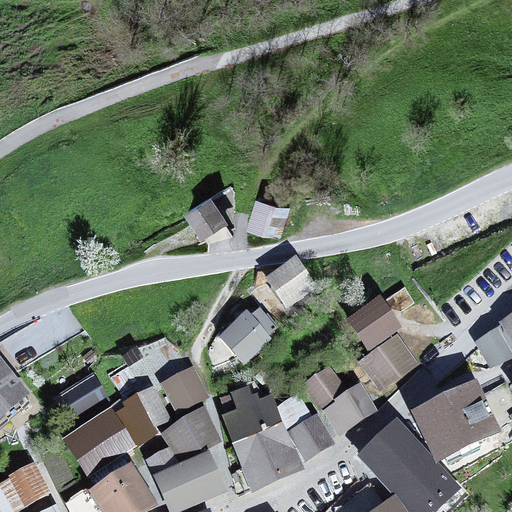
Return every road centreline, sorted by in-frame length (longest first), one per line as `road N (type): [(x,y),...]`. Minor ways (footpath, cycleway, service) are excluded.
road 1 (tertiary): [(0,330),(33,309),(140,276),(403,234),(511,180)]
road 2 (residential): [(0,157),(171,75),(364,29)]
road 3 (residential): [(415,400),(326,474),(293,491)]
road 4 (tertiary): [(511,303),(444,361),(415,400)]
